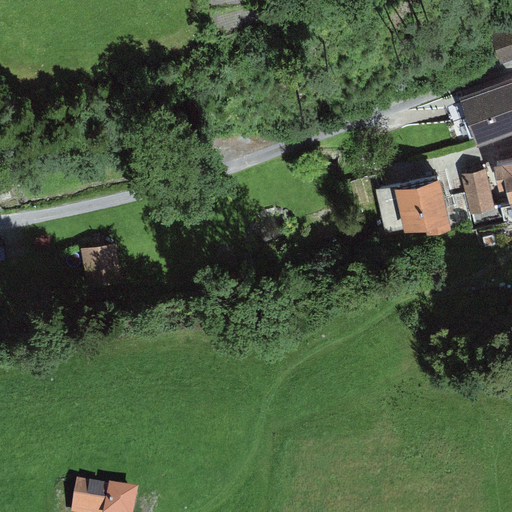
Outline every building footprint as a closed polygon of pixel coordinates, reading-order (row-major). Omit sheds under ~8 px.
[(511,22),(493,29),(502,58),(511,55),(511,22)] [(511,78),(465,94),(481,141),(511,130),(511,78)] [(495,170),(467,174),(473,216),(501,212),(495,170)] [(442,175),(399,187),(410,229),(453,218),(442,175)] [(116,240),(82,247),(89,286),(124,279),(116,240)] [(116,511),(122,490),(72,477),(64,508),(80,511),(116,511)]
